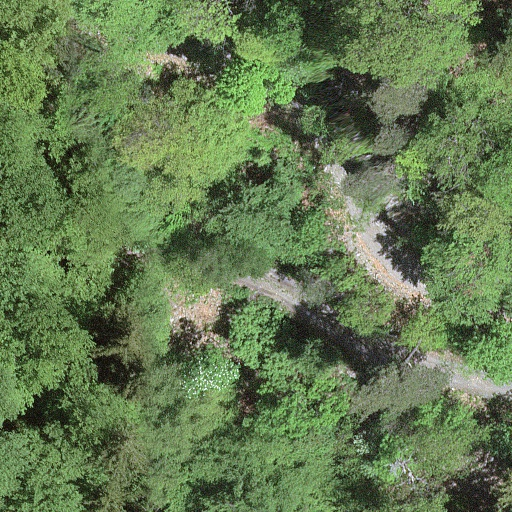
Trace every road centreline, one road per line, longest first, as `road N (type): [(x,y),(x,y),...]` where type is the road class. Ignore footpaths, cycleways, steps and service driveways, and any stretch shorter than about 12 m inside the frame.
road 1 (track): [(511,324),(428,288),(393,259),(309,137),(265,91),(87,0)]
road 2 (track): [(511,383),(385,357),(347,339),(288,286),(257,275),(0,238)]
